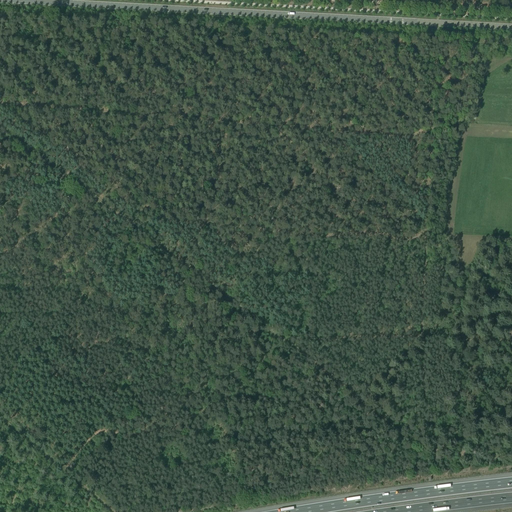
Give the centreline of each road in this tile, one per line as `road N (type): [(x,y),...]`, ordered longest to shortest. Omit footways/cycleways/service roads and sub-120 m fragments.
road 1 (track): [(437,14),(421,315),(423,394),(436,452),(281,337)]
road 2 (track): [(0,124),(281,337),(500,341)]
road 3 (primary): [(511,27),(9,0)]
road 4 (track): [(0,105),(362,134),(431,132)]
road 5 (track): [(0,417),(63,469),(100,430),(170,429),(244,388),(275,334)]
road 6 (track): [(127,220),(332,236),(425,234)]
road 7 (motorway): [(511,483),(296,511)]
road 8 (track): [(511,10),(345,0)]
